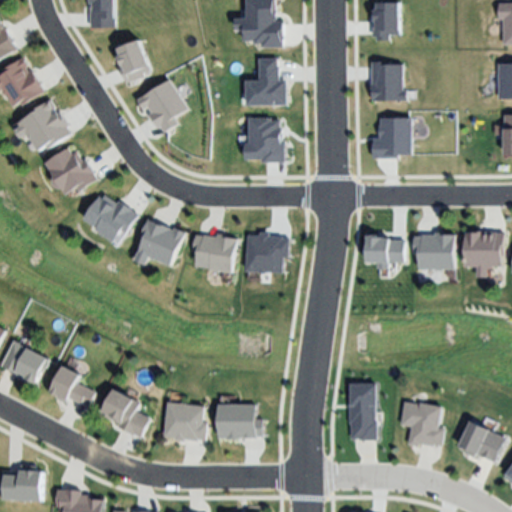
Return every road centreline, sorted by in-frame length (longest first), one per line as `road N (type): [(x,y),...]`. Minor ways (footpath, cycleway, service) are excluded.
road 1 (residential): [(37,0),(47,29),(131,158),(180,196),(511,197)]
road 2 (residential): [(327,0),(330,235),(303,427),(304,511)]
road 3 (residential): [(0,410),(150,481),(408,482),(487,511)]
